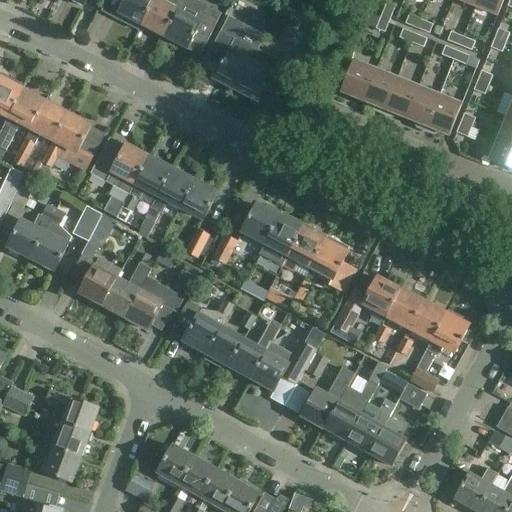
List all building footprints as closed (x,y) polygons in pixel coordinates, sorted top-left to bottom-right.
[(17,0),(12,19),(28,23),(33,0),(17,0)] [(142,29),(155,2),(156,0),(127,0),(117,20),(131,28),(133,24),(142,29)] [(165,40),(179,15),(184,2),(184,1),(184,0),(156,0),(155,2),(142,29),(165,40)] [(454,0),(475,9),(478,0),(454,0)] [(478,0),(475,9),(497,17),(504,0),(478,0)] [(179,15),(165,40),(187,52),(188,51),(200,57),(222,15),(208,8),(205,13),(184,2),(179,15)] [(381,18),(389,22),(394,10),(385,6),(381,18)] [(417,30),(421,21),(409,16),(405,25),(417,30)] [(236,93),(251,62),(258,50),(237,40),(244,26),(228,17),(206,61),(221,68),(214,82),(236,93)] [(389,22),(381,18),(376,30),(385,34),(389,22)] [(421,21),(417,30),(429,35),(433,26),(421,21)] [(495,40),(506,44),(510,35),(499,30),(495,40)] [(411,44),(415,35),(403,31),(400,39),(411,44)] [(460,47),(463,38),(451,33),(448,42),(460,47)] [(415,35),(411,44),(423,49),(427,40),(415,35)] [(278,68),(291,74),(305,43),(293,37),(278,68)] [(463,38),(460,47),(472,52),(475,43),(463,38)] [(506,44),(495,40),(491,49),(502,54),(506,44)] [(454,62),(457,53),(445,48),(442,57),(454,62)] [(258,50),(251,62),(236,93),(258,104),(280,61),(258,50)] [(457,53),(454,62),(466,66),(469,58),(457,53)] [(364,103),(376,71),(354,62),(342,94),(364,103)] [(376,71),(364,103),(371,106),(375,112),(383,115),(398,80),(376,71)] [(478,82),(489,87),(493,77),(482,73),(478,82)] [(398,80),(383,115),(391,119),(398,117),(406,120),(419,88),(398,80)] [(9,86),(0,81),(0,115),(9,120),(22,93),(25,88),(11,81),(9,86)] [(489,87),(478,82),(474,92),(485,96),(489,87)] [(419,88),(406,120),(414,123),(418,129),(425,132),(440,97),(419,88)] [(22,93),(9,120),(0,136),(0,149),(7,153),(20,126),(32,132),(45,105),(22,93)] [(440,97),(425,132),(433,136),(440,134),(449,138),(462,106),(440,97)] [(45,105),(32,132),(26,142),(24,141),(12,164),(23,170),(40,136),(53,143),(55,143),(68,117),(45,105)] [(460,125),(472,129),(475,120),(464,115),(460,125)] [(55,143),(53,143),(41,164),(52,170),(57,159),(86,174),(105,136),(92,129),(68,117),(55,143)] [(511,120),(507,119),(499,140),(511,145),(511,120)] [(472,129),(460,125),(457,134),(468,139),(472,129)] [(130,197),(149,160),(126,148),(126,149),(109,140),(90,176),(118,191),(130,197)] [(511,145),(499,140),(490,162),(511,170),(511,145)] [(146,192),(157,198),(158,198),(172,172),(149,160),(130,197),(138,201),(140,203),(146,192)] [(0,229),(2,226),(21,188),(20,187),(25,176),(10,169),(0,191),(0,229)] [(195,185),(172,172),(158,198),(157,198),(151,208),(146,219),(155,224),(161,213),(163,214),(163,213),(168,204),(179,209),(181,210),(195,185)] [(195,185),(181,210),(204,223),(218,197),(195,185)] [(32,262),(57,210),(47,206),(41,218),(39,217),(33,230),(21,224),(27,211),(24,209),(31,193),(21,188),(2,226),(17,233),(8,250),(32,262)] [(138,201),(130,197),(123,209),(131,213),(138,201)] [(72,234),(89,243),(103,217),(87,208),(72,234)] [(243,234),(266,246),(280,220),(282,215),(269,208),(266,213),(257,208),(243,234)] [(123,209),(118,220),(126,224),(131,213),(123,209)] [(57,210),(32,262),(55,273),(72,239),(60,228),(66,215),(57,210)] [(122,270),(128,259),(140,236),(103,217),(89,243),(71,277),(86,285),(80,296),(103,308),(117,282),(95,270),(98,263),(91,259),(97,247),(117,257),(112,265),(122,270)] [(280,220),(266,246),(288,258),(303,232),(280,220)] [(185,253),(198,260),(210,237),(197,230),(185,253)] [(311,270),(326,244),(328,239),(314,231),(311,236),(303,232),(288,258),(283,268),(294,274),(300,264),(311,270)] [(224,236),(209,264),(218,269),(221,263),(226,266),(238,243),(224,236)] [(311,270),(335,282),(348,256),(347,255),(350,250),(338,243),(335,249),(326,244),(311,270)] [(126,320),(140,294),(152,271),(140,264),(127,287),(117,282),(103,308),(126,320)] [(188,268),(182,278),(193,284),(199,274),(188,268)] [(264,302),(265,300),(269,294),(246,281),(241,290),(264,302)] [(387,320),(401,294),(377,282),(364,307),(373,312),(370,318),(384,325),(387,320)] [(304,283),(298,295),(293,303),(300,307),(311,286),(304,283)] [(140,294),(126,320),(149,332),(151,327),(162,332),(172,312),(176,314),(184,299),(157,285),(150,299),(140,294)] [(292,300),(271,289),(269,294),(265,300),(286,311),(292,300)] [(401,294),(387,320),(410,332),(423,306),(401,294)] [(207,356),(221,331),(234,307),(224,301),(218,313),(202,311),(203,310),(189,302),(176,325),(190,333),(184,344),(207,356)] [(410,332),(431,343),(433,344),(447,318),(423,306),(410,332)] [(361,334),(352,330),(360,316),(344,307),(333,327),(333,328),(330,334),(354,347),(361,334)] [(257,319),(247,314),(240,326),(250,332),(257,319)] [(456,356),(458,353),(470,330),(468,330),(471,324),(459,318),(456,323),(447,318),(433,344),(431,343),(410,382),(432,395),(439,383),(425,376),(435,357),(438,358),(443,349),(456,356)] [(272,344),(279,332),(269,326),(262,338),(272,344)] [(391,333),(380,327),(374,340),(385,346),(391,333)] [(273,344),(266,356),(252,381),(275,394),(283,379),(297,387),(325,336),(315,330),(306,346),(299,342),(292,355),(273,344)] [(220,363),(229,369),(243,343),(221,331),(207,356),(204,361),(217,369),(220,363)] [(414,344),(403,339),(396,352),(407,357),(414,344)] [(252,381),(266,356),(243,343),(229,369),(252,381)] [(381,346),(380,363),(393,363),(394,347),(381,346)] [(329,362),(317,355),(307,373),(319,380),(329,362)] [(380,384),(386,374),(386,373),(388,369),(379,364),(367,386),(376,390),(379,384),(380,384)] [(325,431),(348,388),(355,376),(343,370),(327,398),(317,392),(302,418),(325,431)] [(386,374),(380,384),(401,396),(407,385),(386,374)] [(407,385),(401,396),(399,401),(419,412),(427,396),(407,385)] [(19,397),(21,392),(12,388),(4,403),(5,403),(3,408),(15,414),(22,398),(19,397)] [(348,388),(325,431),(347,443),(361,417),(370,401),(348,388)] [(22,398),(15,414),(25,418),(34,399),(21,392),(19,397),(22,398)] [(52,420),(53,421),(91,435),(100,410),(52,392),(48,402),(58,406),(52,420)] [(369,456),(390,418),(396,407),(386,401),(373,424),(361,417),(347,443),(369,456)] [(511,410),(508,409),(503,418),(496,429),(511,438),(511,410)] [(12,414),(6,426),(33,440),(39,428),(12,414)] [(390,418),(369,456),(393,469),(407,443),(396,437),(402,425),(390,418)] [(44,445),(81,460),(91,435),(53,421),(44,445)] [(487,444),(509,456),(511,450),(511,443),(494,433),(487,444)] [(81,460),(44,445),(38,443),(34,453),(50,459),(44,475),(72,485),(81,460)] [(181,486),(196,460),(174,447),(159,474),(181,486)] [(332,477),(343,456),(325,447),(314,467),(332,477)] [(202,499),(217,472),(196,460),(181,486),(175,497),(173,496),(163,511),(179,511),(191,492),(202,499)] [(0,478),(27,487),(31,472),(8,465),(6,471),(0,469),(0,478)] [(473,511),(480,511),(493,488),(492,487),(498,476),(488,470),(481,481),(470,475),(456,502),(473,511)] [(223,511),(238,484),(217,472),(202,499),(223,511)] [(507,511),(511,504),(511,477),(503,493),(493,488),(480,511),(507,511)] [(0,492),(23,500),(27,487),(0,478),(0,492)] [(250,486),(248,490),(238,484),(223,511),(222,511),(250,511),(260,496),(258,495),(260,492),(250,486)] [(23,511),(64,511),(65,511),(37,505),(26,502),(23,511)]
